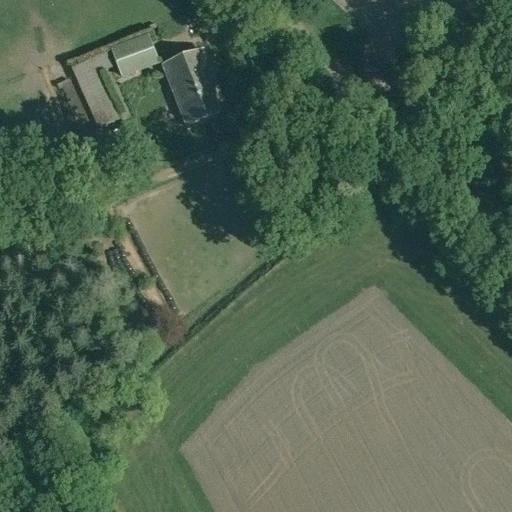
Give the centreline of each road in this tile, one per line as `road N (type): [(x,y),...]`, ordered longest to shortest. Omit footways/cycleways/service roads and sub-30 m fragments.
road 1 (track): [(511,21),(91,208),(0,220)]
road 2 (unclassified): [(511,232),(277,0)]
